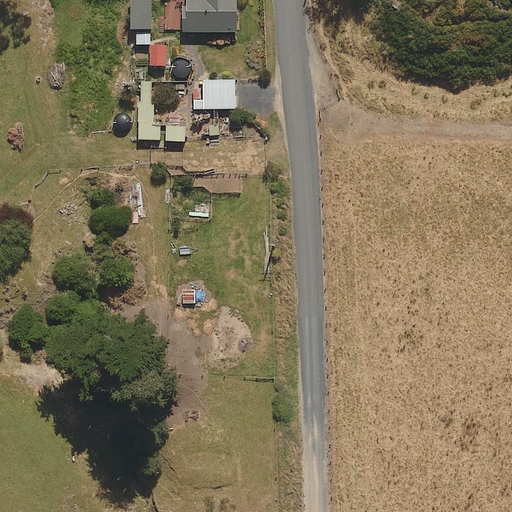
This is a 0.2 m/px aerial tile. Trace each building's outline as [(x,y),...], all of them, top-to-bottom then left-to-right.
[(152,46),(153,0),(117,0),(117,34),(137,34),(137,46),(152,46)] [(197,0),(199,35),(239,35),(238,0),(197,0)] [(167,68),(168,48),(153,47),(152,67),(167,68)] [(236,110),(237,82),(204,81),(204,101),(195,101),(195,110),(236,110)] [(155,123),(155,102),(139,103),(140,142),(162,142),(162,123),(155,123)] [(167,143),(186,143),(186,128),(180,127),(180,109),(167,109),(167,143)]
